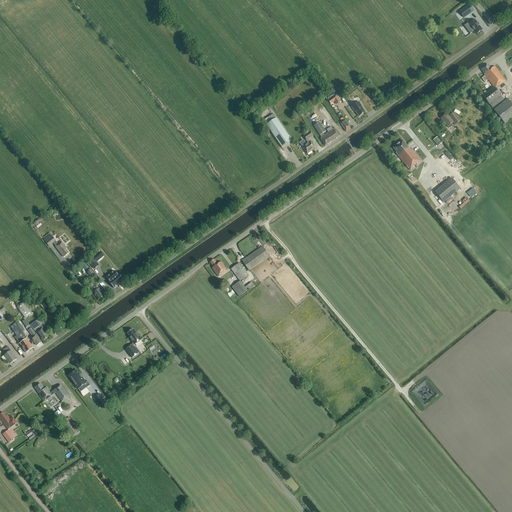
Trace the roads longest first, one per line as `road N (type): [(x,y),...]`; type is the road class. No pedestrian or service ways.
road 1 (unclassified): [(0,379),(496,28)]
road 2 (unclassified): [(139,312),(511,45)]
road 3 (unclassified): [(302,511),(139,312)]
road 4 (unclassified): [(0,411),(139,312)]
